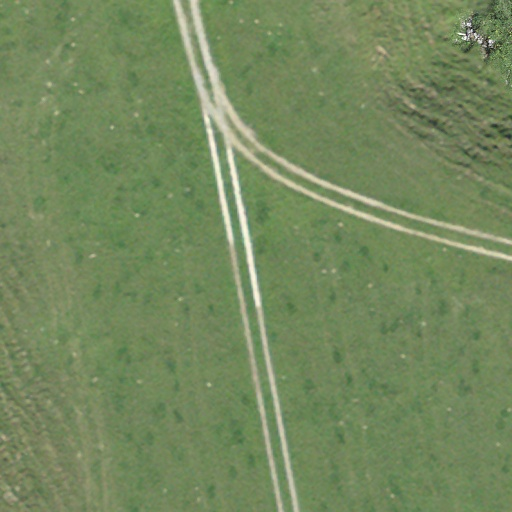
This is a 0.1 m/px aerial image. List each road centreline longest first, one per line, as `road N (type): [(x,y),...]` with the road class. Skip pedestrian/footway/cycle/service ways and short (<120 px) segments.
road 1 (track): [(188,0),(223,128),(279,170),(413,225),(511,251)]
road 2 (track): [(223,128),(291,511)]
